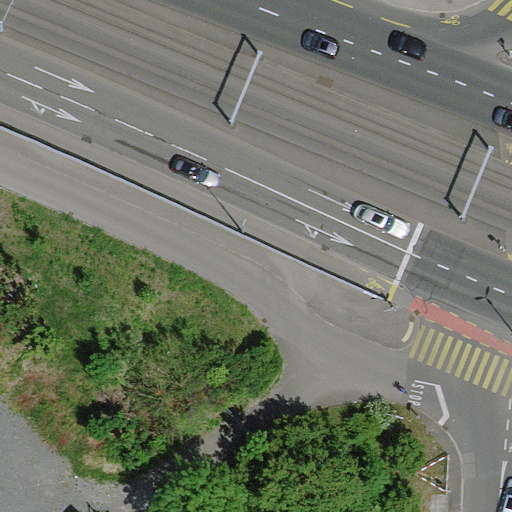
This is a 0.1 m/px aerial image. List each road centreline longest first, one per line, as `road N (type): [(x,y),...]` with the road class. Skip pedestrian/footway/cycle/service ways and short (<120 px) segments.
road 1 (primary): [(0,69),(425,261)]
road 2 (unclassified): [(425,261),(511,410)]
road 3 (primary): [(511,100),(363,38)]
road 4 (primary): [(511,20),(486,32),(363,38)]
